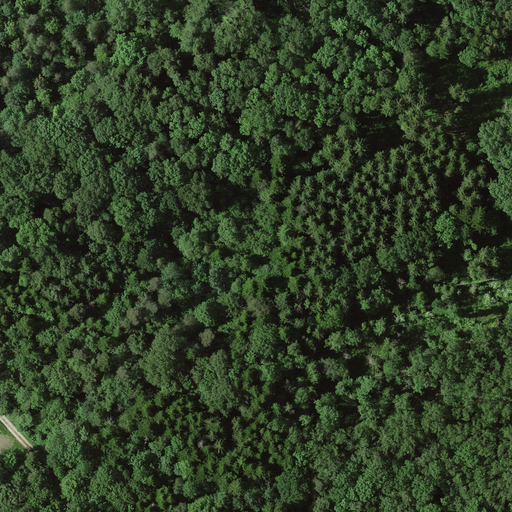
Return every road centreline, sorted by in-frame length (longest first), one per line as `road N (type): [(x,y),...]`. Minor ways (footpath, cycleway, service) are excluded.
road 1 (track): [(511,207),(374,0)]
road 2 (track): [(0,413),(89,511)]
